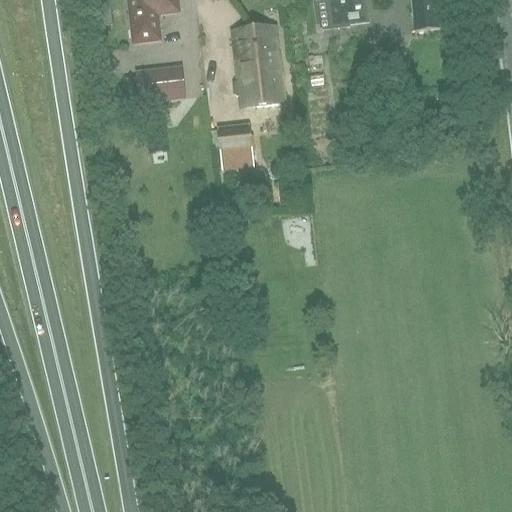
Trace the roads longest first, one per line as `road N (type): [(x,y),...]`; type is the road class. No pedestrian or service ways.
road 1 (trunk): [(130,511),(48,0)]
road 2 (trunk): [(92,511),(0,111)]
road 3 (trunk): [(0,323),(61,511)]
